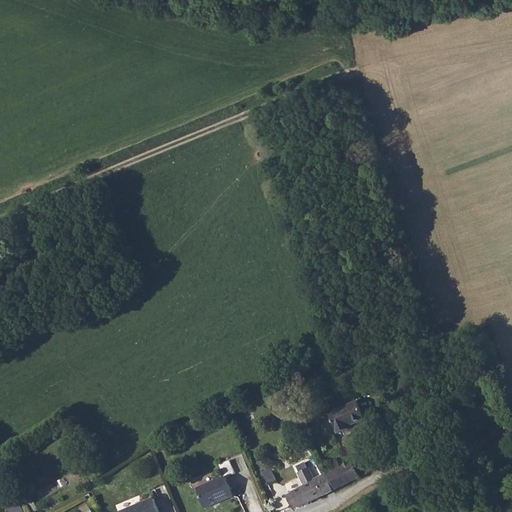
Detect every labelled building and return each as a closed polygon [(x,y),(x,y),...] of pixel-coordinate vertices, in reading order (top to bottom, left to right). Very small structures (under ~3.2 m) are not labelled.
[(366,415),(358,396),(330,409),(339,430),(349,425),(348,423),(366,415)] [(429,449),(419,433),(410,438),(420,454),(429,449)] [(338,468),(345,484),(361,476),(360,475),(371,470),(364,456),(338,468)] [(236,473),(231,462),(221,467),(226,478),(236,473)] [(315,482),(314,479),(308,468),(299,472),(306,486),(315,482)] [(329,473),(336,488),(345,484),(338,468),(329,473)] [(302,505),(323,496),(336,488),(329,473),(314,479),(315,482),(306,486),(297,490),(287,495),(289,500),(293,508),(298,506),(302,505)] [(198,493),(205,510),(218,504),(220,508),(235,501),(227,481),(198,493)] [(157,511),(153,501),(126,511),(157,511)]
